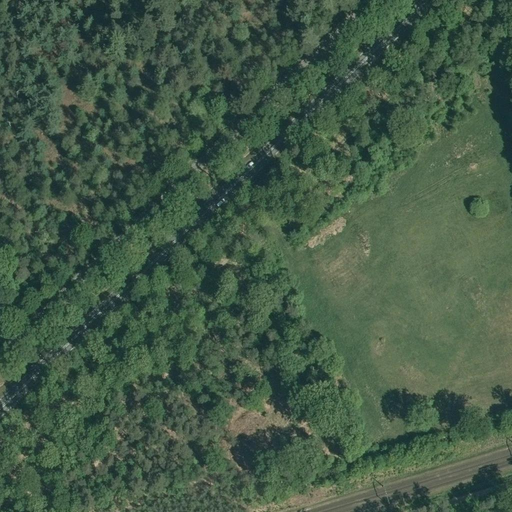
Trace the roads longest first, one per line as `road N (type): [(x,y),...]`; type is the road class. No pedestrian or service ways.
road 1 (primary): [(0,408),(430,0)]
road 2 (unclassified): [(0,354),(372,0)]
